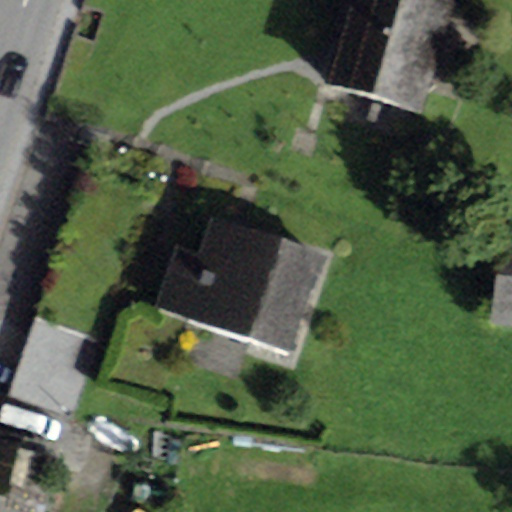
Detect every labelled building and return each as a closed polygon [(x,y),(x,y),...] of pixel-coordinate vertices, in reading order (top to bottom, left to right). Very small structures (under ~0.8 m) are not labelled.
[(346,42),(332,88),(417,114),(447,13),(403,0),(358,0),(356,9),(346,42)] [(332,38),(346,42),(356,9),(342,5),(332,38)] [(87,170),(35,323),(96,342),(148,191),(87,170)] [(511,240),(511,241),(499,324),(511,325),(511,240)] [(159,409),(188,323),(287,356),(319,261),(281,248),(279,254),(240,241),(237,249),(215,241),(207,265),(188,320),(188,322),(144,307),(122,318),(99,388),(159,409)] [(160,311),(188,320),(207,265),(178,256),(160,311)] [(10,400),(73,420),(99,343),(96,342),(35,323),(10,400)] [(1,511),(7,487),(34,495),(42,464),(0,453),(0,511),(1,511)]
